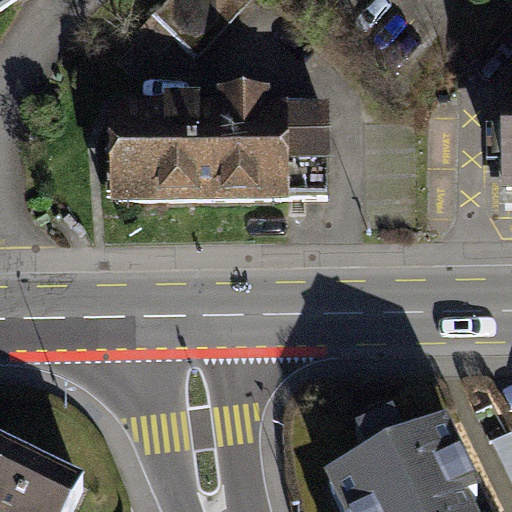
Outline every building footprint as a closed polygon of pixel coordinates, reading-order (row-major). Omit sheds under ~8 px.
[(0,0),(0,14),(19,0),(0,0)] [(221,0),(180,0),(161,18),(201,60),(242,21),(221,0)] [(319,114),(115,115),(115,204),(320,203),(319,114)] [(364,469),(321,488),(331,511),(478,511),(445,438),(408,454),(388,409),(346,428),(364,469)] [(511,435),(490,445),(511,493),(511,435)] [(0,454),(0,511),(74,511),(83,495),(0,454)]
